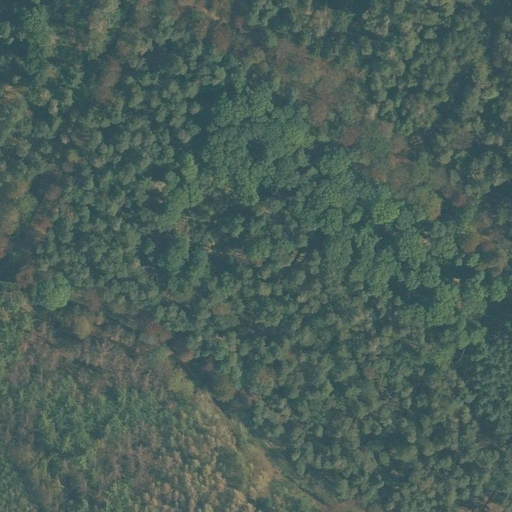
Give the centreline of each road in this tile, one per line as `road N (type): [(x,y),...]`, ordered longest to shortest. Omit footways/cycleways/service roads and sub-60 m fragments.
road 1 (track): [(352,511),(300,480),(128,319),(0,280)]
road 2 (track): [(511,245),(312,80),(194,0)]
road 3 (track): [(125,0),(0,264)]
